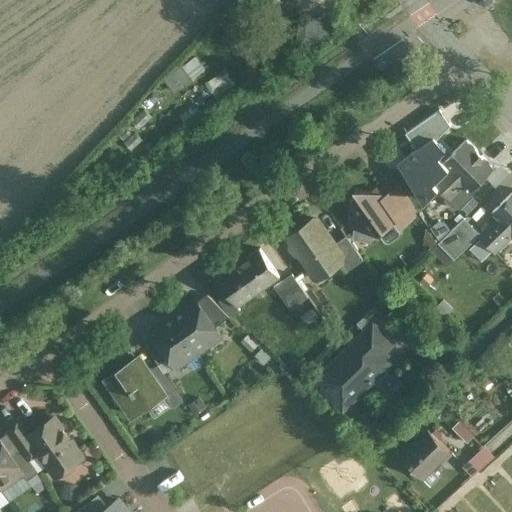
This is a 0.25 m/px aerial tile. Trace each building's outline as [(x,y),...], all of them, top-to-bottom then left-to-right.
[(192,62),(165,76),(172,88),(198,74),(192,62)] [(466,140),(444,163),(449,168),(434,183),(438,187),(450,200),(465,186),(471,191),(494,168),(466,140)] [(426,177),(420,183),(410,173),(410,180),(424,195),(430,195),(438,187),(434,183),(432,184),(426,177)] [(419,215),(399,186),(386,195),(386,196),(401,217),(397,219),(402,227),(419,215)] [(465,186),(450,200),(459,208),(473,194),(471,191),(465,186)] [(386,196),(356,190),(355,194),(343,202),(351,214),(350,221),(354,227),(380,231),(386,240),(389,241),(397,235),(398,232),(391,223),(397,219),(401,217),(386,196)] [(511,193),(492,213),(497,218),(480,235),(478,236),(495,253),(511,237),(511,193)] [(335,244),(318,219),(313,218),(290,235),(289,239),(291,242),(290,249),(293,254),(300,255),(309,268),(313,269),(319,265),(324,266),(326,269),(331,270),(340,263),(343,261),(344,257),(335,244)] [(464,218),(438,243),(454,260),(478,236),(480,235),(464,218)] [(346,236),(335,244),(344,257),(343,261),(340,263),(346,272),(363,260),(346,236)] [(260,248),(218,277),(221,282),(229,293),(237,306),(280,276),(260,248)] [(292,274),(274,286),(290,309),(308,297),(292,274)] [(229,293),(221,282),(214,286),(222,297),(229,293)] [(222,297),(218,300),(230,317),(240,310),(237,306),(229,293),(222,297)] [(230,317),(208,294),(198,301),(198,302),(216,327),(230,317)] [(216,327),(198,302),(198,301),(197,300),(174,315),(199,352),(211,344),(212,339),(220,333),(216,327)] [(374,307),(357,323),(365,332),(373,325),(387,339),(396,330),(374,307)] [(174,315),(151,331),(152,333),(169,358),(174,365),(182,360),(188,360),(199,352),(174,315)] [(365,332),(315,380),(343,409),(392,362),(383,353),(389,347),(384,342),(387,339),(373,325),(365,332)] [(169,358),(152,333),(142,340),(159,365),(169,358)] [(164,393),(139,356),(108,378),(133,415),(164,393)] [(175,388),(165,395),(172,405),(182,398),(175,388)] [(28,435),(39,452),(54,474),(59,471),(66,472),(75,465),(76,459),(82,455),(54,417),(28,435)] [(28,435),(19,422),(8,429),(21,448),(29,459),(39,452),(28,435)] [(450,451),(428,429),(415,442),(436,464),(450,451)] [(11,455),(0,438),(0,487),(1,489),(23,474),(24,473),(11,455)] [(436,464),(415,442),(401,455),(422,477),(436,464)] [(21,448),(11,455),(24,473),(23,474),(28,480),(38,473),(29,459),(21,448)] [(479,471),(468,459),(451,475),(462,487),(479,471)] [(102,511),(109,508),(99,495),(76,511),(102,511)] [(109,508),(102,511),(127,511),(119,500),(109,508)]
